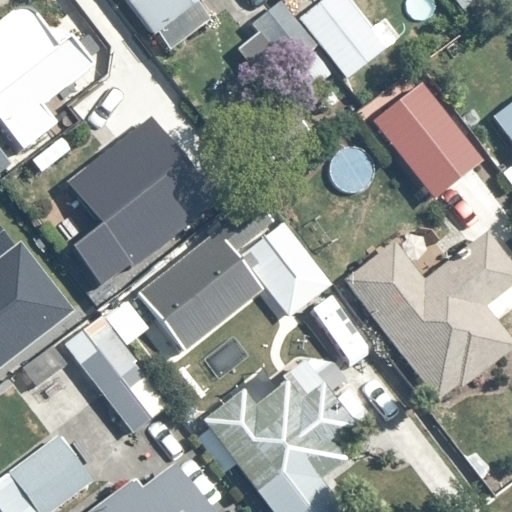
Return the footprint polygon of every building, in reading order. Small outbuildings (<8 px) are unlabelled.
[(196,0),(118,0),(161,55),(210,18),(196,0)] [(326,91),(331,87),(307,54),(314,49),(293,19),(278,0),(271,0),(245,19),(254,31),(230,48),(249,75),(273,57),(316,116),(335,103),(326,91)] [(314,49),(339,82),(404,34),(379,0),(319,0),(293,19),(314,49)] [(446,0),(456,12),(471,0),(446,0)] [(57,33),(43,42),(23,15),(0,12),(0,140),(10,154),(44,129),(30,109),(70,80),(80,94),(94,84),(57,33)] [(476,164),(415,84),(364,124),(426,203),(476,164)] [(329,286),(256,188),(127,284),(166,336),(251,273),(285,319),(329,286)] [(411,225),(388,243),(335,284),(429,406),(505,347),(477,311),(511,284),(511,275),(464,213),(425,243),(411,225)] [(164,411),(92,312),(53,340),(125,440),(164,411)] [(324,446),(351,426),(300,361),(274,381),(265,370),(194,426),(261,511),(336,511),(311,478),(335,459),(324,446)] [(198,511),(166,467),(137,488),(129,478),(101,498),(55,435),(0,474),(0,511),(198,511)]
